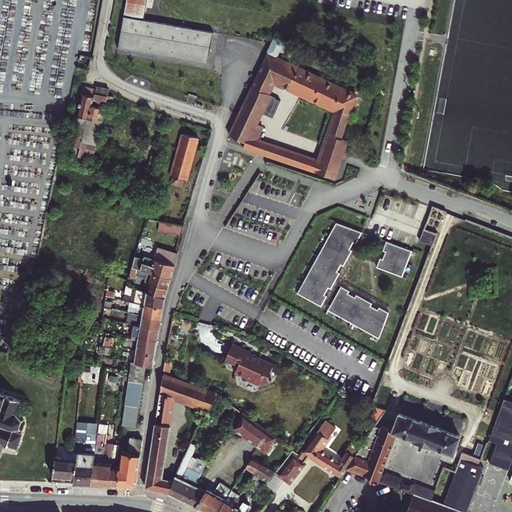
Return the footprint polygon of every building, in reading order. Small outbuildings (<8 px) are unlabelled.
[(208,62),(214,30),(148,19),(151,0),(127,0),(119,46),(208,62)] [(341,158),(347,139),(343,138),(357,95),(268,53),(231,133),(243,140),(246,141),(244,146),(263,152),(336,176),(341,158)] [(86,87),(84,94),(96,97),(94,106),(97,107),(98,103),(114,107),(117,97),(109,95),(111,89),(100,86),(99,90),(86,87)] [(96,97),(84,94),(79,116),(88,118),(98,121),(101,108),(97,107),(94,106),(96,97)] [(106,109),(101,108),(98,121),(88,118),(82,136),(98,140),(106,109)] [(197,147),(179,142),(167,184),(170,185),(168,192),(180,196),(182,188),(185,189),(197,147)] [(446,211),(434,206),(426,228),(437,232),(446,211)] [(365,230),(338,221),(298,293),(323,306),(365,230)] [(159,223),(158,232),(181,235),(182,226),(159,223)] [(417,252),(387,240),(380,268),(407,277),(417,252)] [(150,272),(172,278),(175,264),(177,253),(152,246),(150,254),(137,251),(133,266),(150,272)] [(167,298),(169,288),(172,278),(150,272),(147,281),(151,283),(149,292),(167,298)] [(391,312),(341,285),(329,310),(381,337),(391,312)] [(128,301),(131,301),(165,308),(167,298),(149,292),(139,288),(137,296),(133,295),(132,298),(128,298),(128,301)] [(108,296),(124,300),(125,293),(109,289),(108,296)] [(105,307),(115,309),(123,311),(124,305),(107,300),(105,307)] [(165,308),(131,301),(129,312),(144,315),(163,318),(165,308)] [(135,323),(142,326),(161,330),(163,318),(144,315),(129,312),(128,322),(135,323)] [(133,339),(139,340),(159,344),(161,330),(142,326),(135,323),(133,339)] [(137,352),(157,356),(159,344),(139,340),(137,352)] [(272,362),(231,345),(222,369),(262,386),(272,362)] [(155,367),(157,356),(137,352),(130,351),(128,361),(155,367)] [(133,363),(130,380),(144,382),(147,365),(133,363)] [(209,412),(219,395),(199,385),(165,373),(146,487),(162,490),(164,478),(174,412),(174,400),(209,412)] [(129,388),(143,391),(144,382),(130,380),(129,388)] [(129,388),(127,405),(140,407),(143,391),(129,388)] [(0,453),(1,454),(2,454),(5,446),(7,447),(6,450),(17,453),(22,438),(21,436),(23,434),(22,430),(24,424),(27,422),(26,420),(22,420),(19,416),(22,406),(25,404),(24,401),(21,402),(7,397),(7,395),(4,394),(4,396),(0,394),(0,453)] [(245,414),(224,398),(220,404),(230,411),(230,412),(240,420),(245,414)] [(510,470),(511,463),(511,401),(506,399),(497,424),(490,440),(498,443),(491,463),(510,470)] [(127,405),(124,425),(137,427),(140,407),(127,405)] [(385,411),(379,408),(373,416),(379,420),(385,411)] [(413,415),(399,410),(393,428),(392,430),(398,432),(401,434),(423,442),(444,450),(455,455),(457,448),(462,434),(448,428),(431,422),(413,415)] [(230,421),(216,414),(213,422),(226,429),(230,421)] [(240,420),(235,428),(271,455),(274,451),(276,452),(283,442),(245,414),(240,420)] [(209,421),(205,418),(198,430),(192,443),(198,446),(206,429),(205,429),(209,421)] [(357,454),(359,450),(352,445),(348,451),(349,452),(341,464),(319,451),(328,438),(330,439),(338,428),(327,420),(305,451),(310,455),(342,477),(347,468),(357,454)] [(392,430),(393,428),(382,424),(381,426),(369,459),(357,454),(347,468),(380,480),(383,472),(398,432),(392,430)] [(369,459),(381,426),(375,425),(359,450),(357,454),(369,459)] [(91,485),(98,444),(99,435),(77,433),(75,449),(75,451),(79,452),(75,478),(75,485),(91,485)] [(91,485),(101,486),(106,446),(107,440),(104,439),(104,436),(99,435),(98,444),(91,485)] [(137,485),(144,439),(132,438),(129,453),(123,452),(121,466),(120,466),(118,487),(133,488),(137,485)] [(114,447),(113,457),(109,486),(118,487),(120,466),(118,465),(122,440),(118,440),(117,447),(114,447)] [(189,503),(197,486),(183,479),(198,446),(192,443),(175,481),(169,494),(189,503)] [(106,446),(101,486),(109,486),(113,457),(114,447),(106,446)] [(57,455),(54,476),(75,478),(79,452),(75,451),(75,449),(64,448),(64,456),(57,455)] [(310,455),(305,451),(299,458),(304,462),(310,455)] [(462,511),(463,511),(467,511),(469,511),(486,468),(478,464),(481,458),(463,451),(456,470),(445,503),(432,499),(415,492),(407,511),(462,511)] [(299,458),(297,455),(280,475),(291,484),(307,465),(304,462),(299,458)] [(278,471),(254,459),(248,467),(256,472),(269,482),(278,471)] [(248,467),(245,472),(253,477),(256,472),(248,467)] [(384,473),(383,472),(380,480),(400,487),(402,481),(403,476),(386,469),(384,473)] [(169,494),(175,481),(164,478),(162,490),(169,494)] [(407,483),(402,481),(400,487),(405,489),(410,491),(412,484),(407,483)] [(412,484),(410,491),(415,492),(432,499),(436,489),(414,481),(412,484)] [(197,506),(206,511),(219,511),(234,490),(222,482),(216,492),(209,488),(207,491),(197,506)] [(207,491),(197,486),(189,503),(197,506),(207,491)] [(219,511),(230,511),(241,496),(244,491),(236,486),(234,490),(219,511)] [(246,511),(251,505),(245,501),(246,499),(241,496),(230,511),(246,511)]
